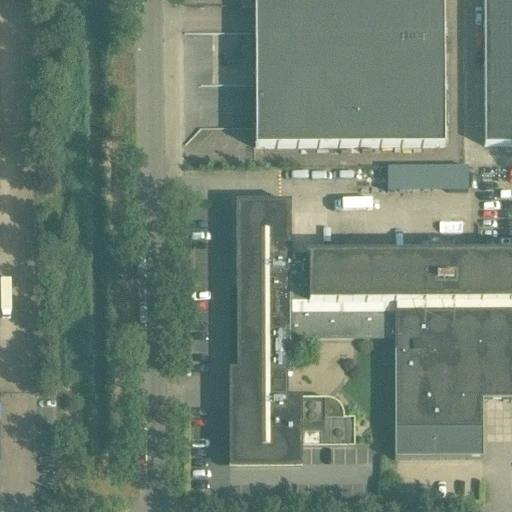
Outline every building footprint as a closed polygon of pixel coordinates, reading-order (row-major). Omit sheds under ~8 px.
[(246,0),(236,0),(237,10),(247,9),(246,0)] [(443,150),(442,0),(253,0),(254,150),(443,150)] [(511,0),(483,0),(484,148),(511,148),(511,0)] [(236,288),(240,288),(240,380),(246,385),(246,408),(243,409),(241,411),(239,413),(237,416),(236,419),(236,430),(240,430),(240,467),(264,467),(264,461),(299,461),(299,446),(352,446),(352,426),(339,427),(338,418),(337,415),(335,412),(334,411),(332,410),(331,408),(329,408),(327,407),(324,407),(287,407),(286,339),(393,338),(393,462),(482,461),(481,404),(511,403),(511,260),(290,261),(290,205),(242,205),(242,211),(235,211),(236,288)] [(209,261),(209,245),(184,245),(184,261),(209,261)]
